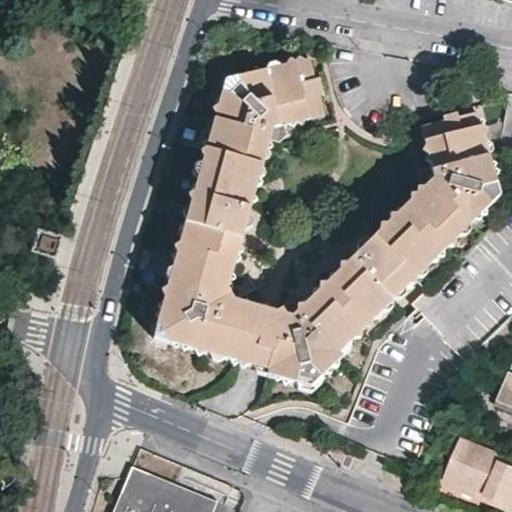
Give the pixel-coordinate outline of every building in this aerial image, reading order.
[(376,225),(360,237),(359,237),(357,236),(356,236),(354,237),(352,238),(351,240),(349,242),(348,243),(348,250),(344,254),(283,311),(225,294),(234,262),(244,230),(247,229),(249,228),(252,226),(254,224),(254,223),(254,221),(255,220),(255,219),(254,217),(253,215),(252,213),(250,212),(273,133),(273,130),(275,128),(277,126),(279,125),(324,113),(310,55),(226,77),(151,334),(261,367),(261,371),(306,385),(314,376),(310,371),(322,359),(498,193),(477,107),(419,122),(430,173),(381,220),(376,225)] [(407,465),(448,372),(449,370),(450,368),(451,366),(453,365),(511,308),(511,196),(382,321),(377,335),(336,428),(334,433),(367,447),(407,465)] [(58,256),(64,232),(38,225),(31,249),(58,256)] [(511,361),(510,360),(491,404),(511,412),(511,361)] [(497,498),(495,503),(511,510),(511,461),(498,455),(498,450),(457,432),(439,473),(477,489),(497,498)] [(131,475),(114,511),(215,511),(221,501),(135,465),(131,475)] [(475,495),(495,503),(497,498),(477,489),(475,495)]
